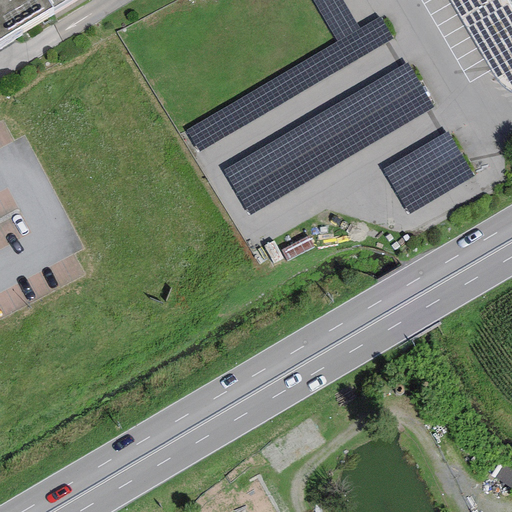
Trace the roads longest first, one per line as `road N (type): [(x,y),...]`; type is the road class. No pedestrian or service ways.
road 1 (primary): [(511,223),(22,511)]
road 2 (primary): [(89,511),(511,260)]
